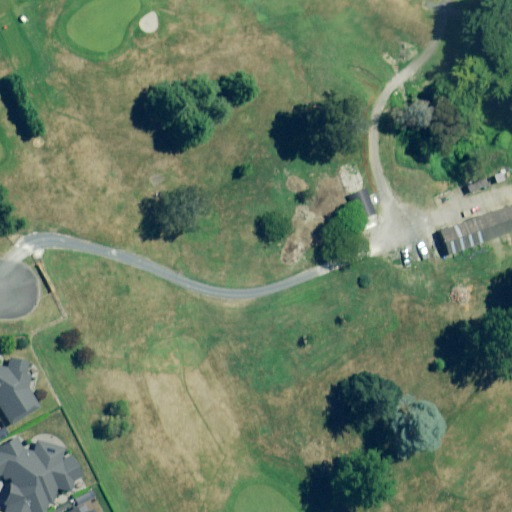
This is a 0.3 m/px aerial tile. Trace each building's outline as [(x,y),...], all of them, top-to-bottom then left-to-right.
[(485,185),(481,178),(464,187),(467,194),(485,185)] [(364,188),(348,194),(358,224),(374,218),(364,188)] [(511,222),(503,199),(419,230),(432,265),(511,235),(511,222)] [(0,413),(9,427),(39,407),(23,383),(25,361),(6,359),(5,370),(0,363),(0,413)] [(0,505),(3,507),(1,511),(39,511),(49,506),(45,498),(82,475),(65,448),(40,441),(23,452),(13,437),(0,444),(0,478),(3,484),(6,481),(0,505)]
